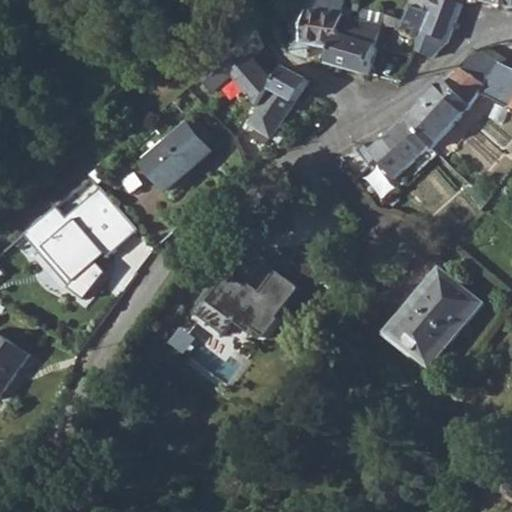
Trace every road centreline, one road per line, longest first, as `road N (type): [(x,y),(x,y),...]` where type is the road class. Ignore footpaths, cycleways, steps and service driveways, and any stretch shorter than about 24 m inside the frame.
road 1 (residential): [(383,105),(190,238),(6,511)]
road 2 (residential): [(259,0),(285,62),(383,105)]
road 3 (residential): [(511,36),(461,48),(416,90),(383,105)]
